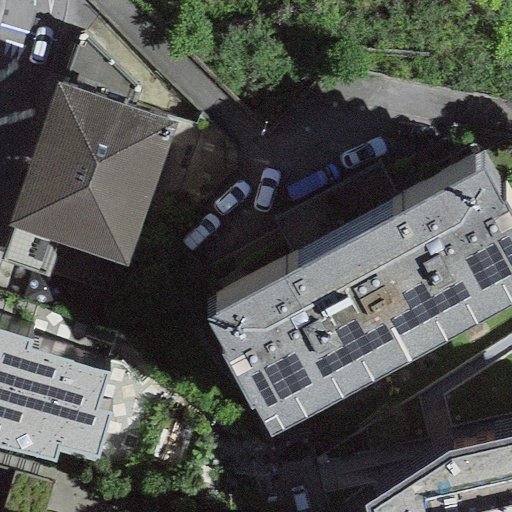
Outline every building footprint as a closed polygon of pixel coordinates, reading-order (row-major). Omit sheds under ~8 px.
[(178,122),(57,80),(6,224),(127,266),(178,122)] [(480,167),(344,241),(408,366),(511,308),(511,215),(505,203),(501,205),(480,167)] [(271,441),(408,366),(344,241),(204,318),(223,353),(218,356),(248,411),(253,409),(271,441)] [(32,341),(0,330),(0,448),(53,464),(59,446),(97,458),(110,416),(96,412),(108,373),(29,349),(32,341)] [(364,505),(365,511),(511,511),(511,439),(449,454),(364,505)]
